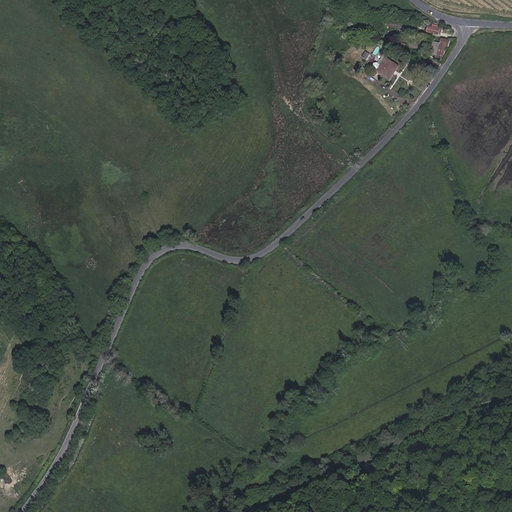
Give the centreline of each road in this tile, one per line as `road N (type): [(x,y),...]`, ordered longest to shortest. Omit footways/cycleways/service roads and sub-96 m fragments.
road 1 (unclassified): [(22,511),(63,447),(147,263),(181,244),(238,260),(275,244),(415,109),(467,22)]
road 2 (track): [(511,415),(281,511)]
